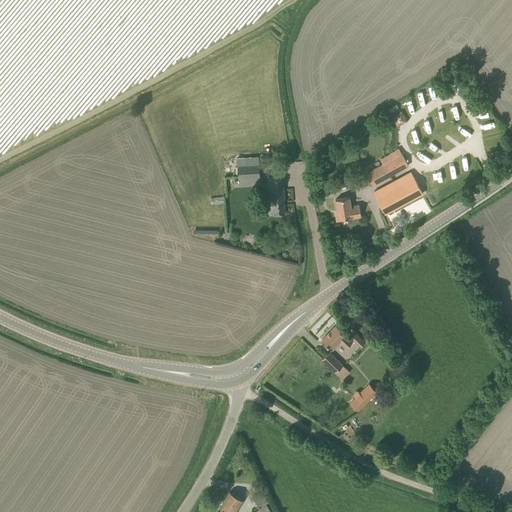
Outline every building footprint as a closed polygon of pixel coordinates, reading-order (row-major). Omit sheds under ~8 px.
[(391,117),(397,126),(407,120),(401,111),(391,117)] [(383,163),(365,173),(372,185),(408,166),(401,153),(383,163)] [(259,175),(258,158),(258,156),(236,158),(238,177),(259,175)] [(267,173),(269,214),(284,213),(282,173),(267,173)] [(423,193),(418,184),(414,176),(376,197),(385,213),(423,193)] [(359,205),(349,206),(348,197),(345,197),(336,199),(338,212),(335,213),(336,221),(361,217),(359,205)] [(352,341),(350,339),(336,325),(322,339),(332,349),(339,342),(345,348),(352,341)] [(365,342),(354,331),(350,336),(361,347),(365,342)] [(343,365),(328,351),(321,358),(336,372),(343,365)] [(368,383),(349,403),(358,411),(376,391),(368,383)] [(234,511),(242,499),(230,491),(217,511),(234,511)] [(252,496),(259,509),(253,511),(270,511),(265,504),(267,503),(260,491),(252,496)]
